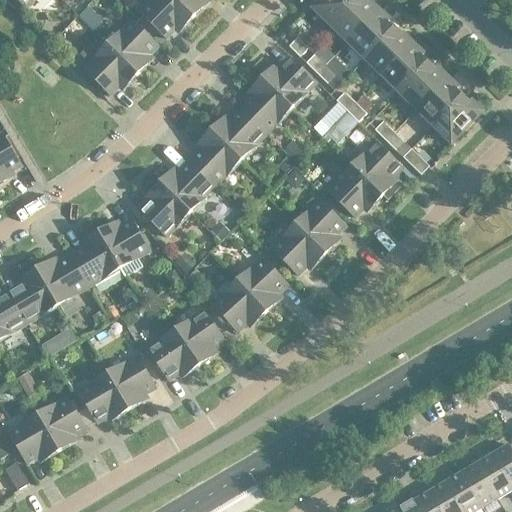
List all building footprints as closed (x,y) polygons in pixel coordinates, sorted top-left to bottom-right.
[(38,0),(14,0),(27,12),(38,0)] [(194,19),(174,0),(153,0),(140,14),(167,40),(180,26),(184,29),(194,19)] [(174,0),(194,19),(204,9),(201,5),(205,0),(174,0)] [(322,0),(313,10),(331,27),(357,0),(322,0)] [(366,4),(361,0),(357,0),(331,27),(348,44),(379,13),(368,2),(366,4)] [(89,10),(80,19),(95,33),(103,24),(89,10)] [(390,23),(379,13),(348,44),(365,61),(394,32),(388,26),(390,23)] [(79,21),(72,28),(80,37),(87,30),(79,21)] [(132,22),(108,46),(138,76),(148,66),(145,62),(159,48),(132,22)] [(400,38),(394,32),(365,61),(383,78),(413,46),(402,36),(400,38)] [(309,50),(298,39),(289,48),(300,59),(309,50)] [(138,76),(108,46),(84,71),(111,97),(125,83),(128,86),(138,76)] [(424,57),(413,46),(383,78),(400,94),(428,65),(422,59),(424,57)] [(315,56),(307,65),(318,76),(326,67),(315,56)] [(272,70),(262,81),(293,110),(316,86),(289,60),(276,74),(272,70)] [(435,71),(428,65),(400,94),(417,111),(448,80),(437,69),(435,71)] [(337,78),(326,67),(318,76),(329,86),(337,78)] [(459,90),(448,80),(417,111),(434,128),(463,99),(456,93),(459,90)] [(293,110),(262,81),(252,91),(256,94),(242,109),(269,135),(293,110)] [(337,103),(348,113),(356,105),(345,94),(337,103)] [(469,105),(463,99),(434,128),(452,145),(483,114),(471,103),(469,105)] [(367,116),(356,105),(348,113),(348,114),(358,123),(359,124),(367,116)] [(221,123),(211,133),(242,162),(266,138),(239,112),(225,126),(221,123)] [(348,114),(326,136),(336,146),(358,123),(348,114)] [(321,116),(311,126),(319,134),(329,124),(321,116)] [(384,123),(375,132),(386,143),(395,134),(384,123)] [(242,162),(211,133),(201,143),(205,147),(191,161),(218,187),(242,162)] [(406,145),(395,134),(386,143),(397,153),(406,145)] [(2,135),(0,136),(0,185),(7,182),(5,178),(22,168),(2,135)] [(293,141),(284,149),(297,161),(305,153),(293,141)] [(376,144),(352,169),(382,198),(384,196),(388,200),(396,191),(393,188),(397,183),(394,179),(403,170),(376,144)] [(412,151),(403,159),(415,170),(423,162),(412,151)] [(287,157),(278,166),(285,173),(294,164),(287,157)] [(429,167),(423,162),(415,170),(420,176),(429,167)] [(170,175),(160,185),(191,215),(215,190),(188,164),(174,178),(170,175)] [(382,198),(352,169),(328,193),(355,219),(369,205),(372,208),(382,198)] [(295,171),(286,180),(294,188),(303,179),(295,171)] [(317,182),(314,187),(318,191),(322,187),(317,182)] [(191,215),(160,185),(150,195),(154,199),(140,213),(167,239),(191,215)] [(242,198),(236,204),(245,213),(251,207),(242,198)] [(319,202),(295,226),(326,256),(336,246),(332,242),(346,228),(319,202)] [(99,234),(121,271),(126,279),(143,269),(138,260),(150,253),(131,221),(114,231),(112,227),(99,234)] [(219,223),(210,232),(220,241),(228,232),(219,223)] [(326,256),(295,226),(272,251),(298,277),(312,263),(316,266),(326,256)] [(121,271),(99,234),(87,241),(89,246),(72,256),(91,288),(121,271)] [(185,255),(176,264),(186,274),(195,265),(185,255)] [(49,264),(37,271),(58,308),(88,290),(68,258),(51,268),(49,264)] [(263,260),(238,283),(266,314),(277,305),(274,301),(288,288),(263,260)] [(196,270),(187,279),(192,285),(202,277),(196,270)] [(58,308),(37,271),(24,279),(27,283),(10,293),(29,325),(58,308)] [(266,314),(238,283),(212,306),(238,334),(252,320),(256,324),(266,314)] [(0,342),(25,327),(6,295),(0,298),(0,342)] [(112,307),(104,312),(110,322),(118,317),(112,307)] [(101,311),(91,317),(98,329),(108,323),(101,311)] [(132,313),(122,319),(127,328),(137,322),(132,313)] [(204,313),(176,332),(200,367),(212,359),(209,355),(225,344),(204,313)] [(200,367),(176,332),(148,351),(169,382),(185,371),(188,375),(200,367)] [(53,338),(41,346),(48,358),(60,350),(53,338)] [(137,358),(108,375),(129,412),(142,404),(139,400),(156,390),(137,358)] [(28,375),(17,381),(22,389),(32,383),(28,375)] [(129,412),(108,375),(78,393),(97,425),(114,415),(117,419),(129,412)] [(16,384),(7,389),(12,397),(21,392),(16,384)] [(67,399),(38,416),(60,453),(72,445),(70,441),(87,431),(67,399)] [(60,453),(38,416),(9,434),(28,466),(45,456),(47,460),(60,453)] [(11,454),(5,443),(0,446),(0,458),(1,460),(11,454)] [(511,452),(508,446),(492,456),(511,489),(511,452)] [(483,461),(477,465),(498,501),(511,492),(511,489),(492,456),(488,458),(483,460),(483,461)] [(30,485),(17,464),(5,471),(18,493),(30,485)] [(468,470),(461,474),(482,510),(498,501),(477,465),(473,467),(467,469),(468,470)] [(452,480),(446,483),(462,511),(478,511),(482,510),(461,474),(457,476),(452,478),(452,480)] [(437,489),(430,493),(441,511),(462,511),(446,483),(442,486),(436,487),(437,489)] [(421,498),(415,502),(420,511),(441,511),(430,493),(427,495),(421,496),(421,498)] [(406,507),(399,511),(420,511),(415,502),(411,504),(405,506),(406,507)]
